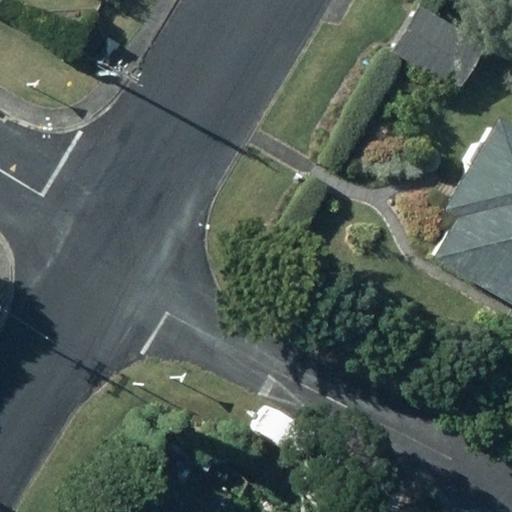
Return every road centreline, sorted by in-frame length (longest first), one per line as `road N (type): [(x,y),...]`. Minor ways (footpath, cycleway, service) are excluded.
road 1 (residential): [(90,234),(511,486)]
road 2 (residential): [(234,0),(90,234)]
road 3 (residential): [(90,234),(0,387)]
